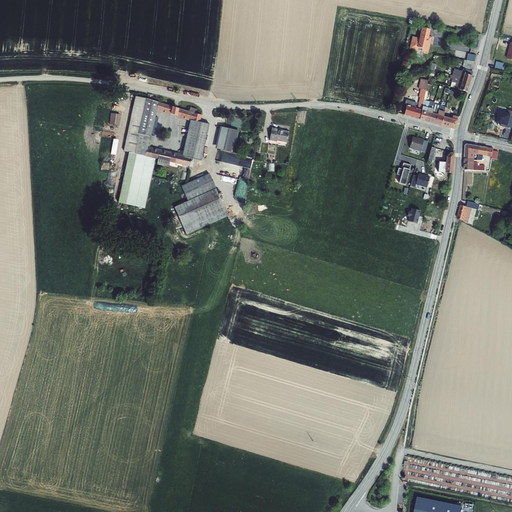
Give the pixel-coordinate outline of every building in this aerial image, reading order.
[(419,38),(412,37),(409,49),(428,53),(432,37),(429,36),(431,29),(422,27),(419,38)] [(481,35),(474,33),(470,46),(478,48),(481,35)] [(476,56),(468,54),(466,61),(474,63),(476,56)] [(474,63),(466,61),(465,68),(472,70),(474,63)] [(504,64),(496,62),(495,68),(504,70),(504,68),(503,68),(504,64)] [(473,72),(463,69),(462,71),(454,69),(452,76),(458,78),(458,77),(463,78),(464,74),(472,76),(473,72)] [(458,77),(458,78),(452,76),(451,75),(450,79),(452,80),(451,82),(452,82),(456,83),(454,88),(467,93),(472,77),(472,76),(464,74),(463,78),(458,77)] [(420,89),(418,97),(420,98),(424,99),(426,92),(428,81),(421,79),(418,89),(420,89)] [(155,118),(157,111),(157,108),(158,103),(135,97),(123,152),(128,153),(145,157),(148,147),(149,144),(150,137),(151,138),(155,118)] [(407,105),(416,107),(417,103),(406,100),(404,110),(405,110),(407,105)] [(426,101),(424,101),(422,107),(422,110),(420,120),(419,121),(425,122),(428,108),(429,102),(426,101)] [(430,101),(429,102),(428,108),(425,122),(429,124),(432,114),(433,109),(434,104),(435,102),(430,101)] [(171,115),(173,107),(158,102),(158,103),(157,108),(157,111),(171,116),(171,115)] [(440,106),(434,104),(433,109),(432,114),(429,124),(435,125),(440,106)] [(416,109),(416,107),(407,105),(405,110),(404,116),(420,120),(422,110),(417,109),(416,109)] [(446,107),(440,106),(435,125),(441,127),(444,117),(445,113),(444,113),(446,108),(446,107)] [(179,109),(173,107),(171,115),(177,117),(179,109)] [(189,112),(179,109),(177,117),(190,121),(200,122),(202,115),(196,114),(189,112)] [(507,114),(499,112),(496,124),(500,125),(500,127),(509,129),(509,128),(511,129),(511,111),(508,110),(507,114)] [(121,115),(111,113),(111,118),(109,124),(109,125),(119,127),(121,115)] [(453,116),(452,119),(444,117),(441,127),(453,130),(455,129),(458,121),(457,121),(458,117),(453,116)] [(150,137),(149,144),(153,145),(158,118),(155,118),(151,138),(150,137)] [(190,121),(183,155),(182,157),(191,159),(201,162),(209,124),(200,122),(190,121)] [(239,132),(220,127),(215,149),(234,154),(239,132)] [(279,131),(279,129),(272,128),(270,141),(277,142),(277,141),(287,143),(289,132),(283,131),(283,132),(279,131)] [(417,139),(413,137),(409,149),(420,152),(424,141),(424,140),(417,138),(417,139)] [(424,141),(420,152),(425,153),(428,142),(424,141)] [(494,149),(467,145),(465,146),(465,159),(475,159),(475,155),(478,155),(483,156),(493,158),(494,151),(494,149)] [(183,155),(148,147),(145,157),(158,160),(157,166),(168,168),(170,163),(189,167),(191,162),(191,159),(182,157),(183,155)] [(432,164),(436,149),(431,148),(427,163),(429,167),(432,164)] [(145,209),(155,160),(145,157),(128,153),(118,204),(145,209)] [(453,174),(455,154),(450,153),(446,158),(445,174),(453,174)] [(234,164),(251,168),(253,159),(237,154),(234,164)] [(475,164),(475,159),(465,159),(464,171),(485,172),(485,167),(478,166),(478,164),(475,164)] [(399,184),(405,186),(411,165),(403,164),(401,169),(398,169),(396,175),(401,176),(399,184)] [(228,217),(209,174),(181,186),(188,201),(174,207),(186,236),(228,217)] [(430,177),(419,174),(418,177),(416,185),(427,188),(430,177)] [(416,185),(418,177),(413,176),(410,187),(415,188),(416,185)] [(480,205),(468,202),(467,207),(473,209),(477,210),(479,211),(480,205)] [(473,209),(467,207),(461,205),(457,219),(468,225),(473,209)] [(421,211),(412,208),(411,212),(409,212),(407,217),(409,218),(408,222),(417,225),(421,211)] [(473,226),(477,210),(473,209),(468,225),(473,226)] [(460,511),(462,506),(418,497),(414,511),(460,511)]
